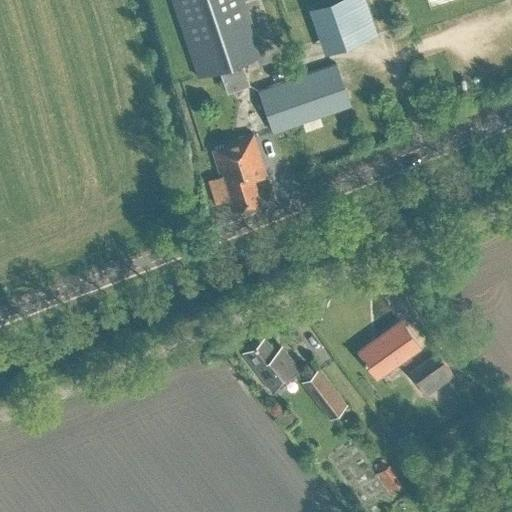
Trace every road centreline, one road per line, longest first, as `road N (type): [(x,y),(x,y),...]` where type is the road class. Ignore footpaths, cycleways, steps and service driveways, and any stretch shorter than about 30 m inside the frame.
road 1 (unclassified): [(0,411),(511,206)]
road 2 (tertiary): [(0,320),(511,117)]
